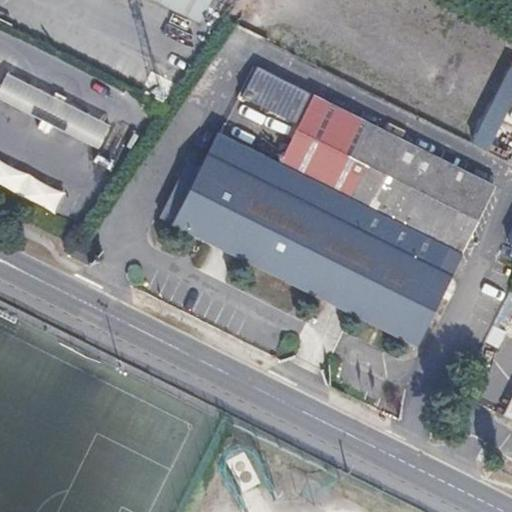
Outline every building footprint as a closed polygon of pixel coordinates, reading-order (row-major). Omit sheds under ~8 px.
[(211,0),(153,0),(194,20),(199,23),(211,0)] [(200,166),(187,159),(158,216),(224,249),(322,299),(337,306),(416,346),(494,186),(255,65),(240,93),(298,123),(278,163),(218,132),(200,166)] [(5,73),(0,81),(0,99),(96,148),(108,126),(5,73)] [(0,153),(0,183),(55,212),(68,188),(0,153)] [(81,247),(75,245),(70,255),(88,264),(93,254),(81,247)] [(511,281),(499,307),(511,312),(511,281)] [(511,392),(501,414),(511,419),(511,392)]
